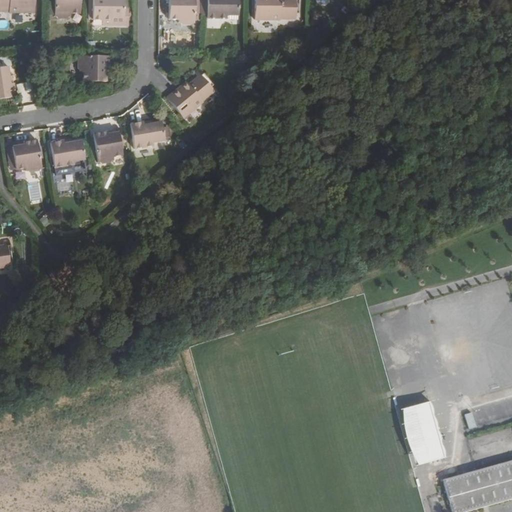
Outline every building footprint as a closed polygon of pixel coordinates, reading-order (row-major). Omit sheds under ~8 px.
[(0,0),(0,12),(9,13),(9,15),(34,16),(34,0),(0,0)] [(50,0),(51,11),(56,11),(56,20),(58,20),(60,22),(69,22),(70,20),(72,20),(72,19),(81,18),(81,0),(50,0)] [(93,23),(102,23),(111,23),(111,20),(129,20),(129,14),(124,14),(124,11),(124,1),(116,1),(107,1),(106,0),(93,0),(94,4),(90,4),(90,15),(93,15),(93,23)] [(195,19),(200,19),(199,0),(169,0),(169,22),(177,22),(177,24),(181,24),(181,27),(183,27),(189,27),(192,24),(195,24),(195,22),(195,19)] [(237,0),(201,0),(202,16),(207,16),(207,21),(226,22),(227,18),(237,18),(237,0)] [(281,0),(255,0),(255,23),(281,23),(281,21),(295,21),(295,18),(295,7),(299,7),(299,0),(292,0),(293,1),(281,1),(281,0)] [(111,23),(102,23),(102,29),(129,29),(129,20),(111,20),(111,23)] [(177,22),(169,22),(167,22),(167,31),(180,31),(183,28),(183,27),(181,27),(181,24),(177,24),(177,22)] [(106,71),(110,71),(111,58),(82,58),(82,60),(80,62),(79,70),(82,72),(82,74),(84,74),(83,84),(106,84),(106,78),(106,71)] [(8,86),(7,78),(6,70),(0,71),(0,102),(15,100),(12,85),(8,86)] [(205,83),(208,81),(201,72),(196,76),(199,80),(190,88),(187,84),(181,90),(182,92),(179,94),(178,92),(168,100),(184,120),(203,105),(202,104),(214,94),(211,91),(205,83)] [(205,83),(211,91),(214,89),(208,81),(205,83)] [(33,85),(18,85),(18,96),(32,96),(33,85)] [(202,104),(203,105),(215,96),(214,94),(202,104)] [(163,126),(155,128),(146,130),(145,127),(133,128),(137,154),(156,151),(156,147),(167,144),(163,126)] [(118,130),(112,131),(105,132),(105,127),(92,130),(97,157),(99,157),(101,159),(109,158),(111,155),(113,155),(113,153),(122,151),(118,130)] [(25,148),(18,149),(12,150),(16,172),(25,171),(26,173),(28,172),(30,174),(37,173),(39,171),(42,170),(38,141),(24,144),(25,148)] [(82,144),(73,145),(64,147),(63,143),(51,145),(55,171),(73,168),(73,164),(84,162),(82,144)] [(0,268),(8,268),(8,264),(7,255),(11,254),(9,243),(3,244),(3,248),(0,248),(0,268)] [(417,466),(433,461),(445,458),(429,402),(418,406),(401,410),(417,466)] [(465,415),(468,430),(476,428),(473,413),(465,415)] [(511,460),(477,470),(442,480),(446,493),(451,511),(464,511),(511,498),(511,460)]
